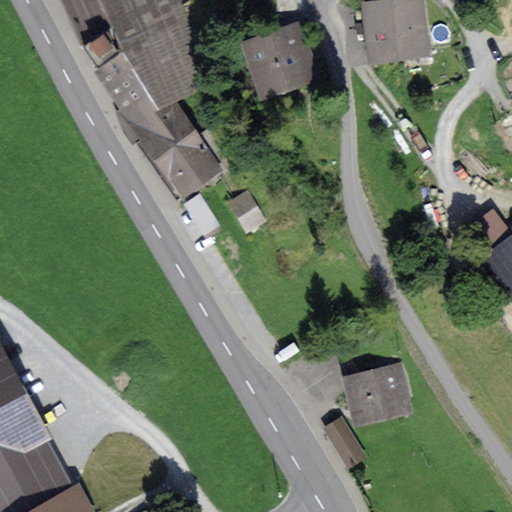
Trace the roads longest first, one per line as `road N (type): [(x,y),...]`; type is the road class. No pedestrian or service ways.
road 1 (secondary): [(26,0),(324,511)]
road 2 (unclassified): [(511,468),(362,231),(344,72),(314,0)]
